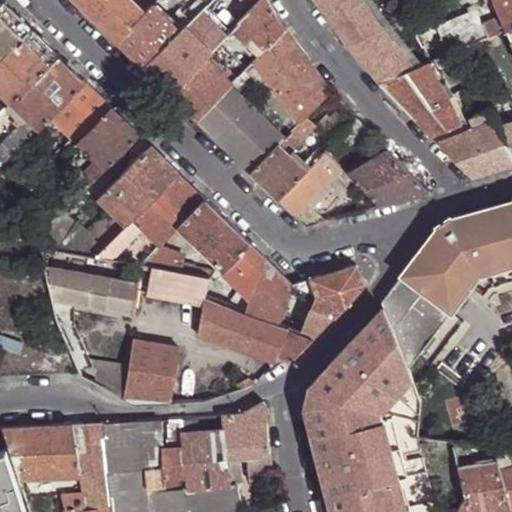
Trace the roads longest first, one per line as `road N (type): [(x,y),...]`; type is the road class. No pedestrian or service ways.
road 1 (residential): [(422,218),(308,254),(291,249),(37,0)]
road 2 (residential): [(0,407),(69,400),(130,412),(202,408),(278,387)]
road 3 (residential): [(469,197),(333,57),(290,0)]
road 4 (residential): [(278,387),(377,284),(422,218)]
road 5 (residential): [(278,387),(302,511)]
